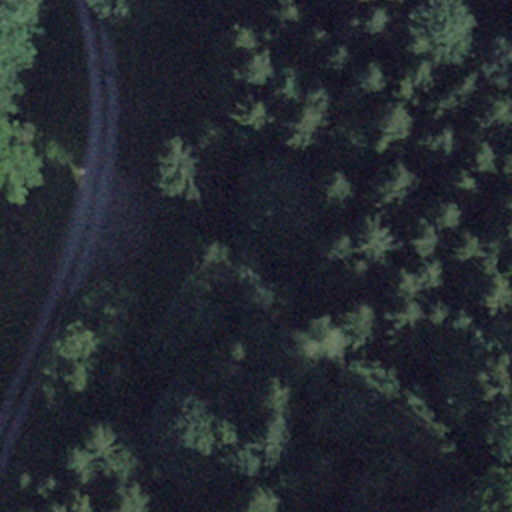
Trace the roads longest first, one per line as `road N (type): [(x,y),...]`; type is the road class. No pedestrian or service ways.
road 1 (track): [(91,0),(108,127),(103,188),(0,454)]
road 2 (track): [(76,266),(145,226),(174,127),(196,0)]
